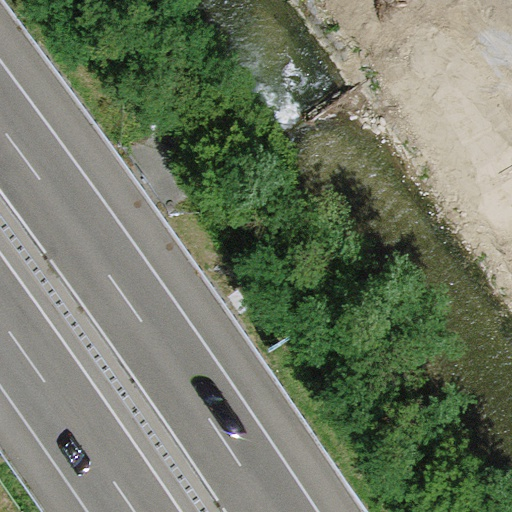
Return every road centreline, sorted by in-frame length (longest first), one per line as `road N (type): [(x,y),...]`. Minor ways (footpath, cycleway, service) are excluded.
road 1 (motorway): [(282,511),(186,360),(0,106)]
road 2 (motorway): [(0,327),(132,511)]
